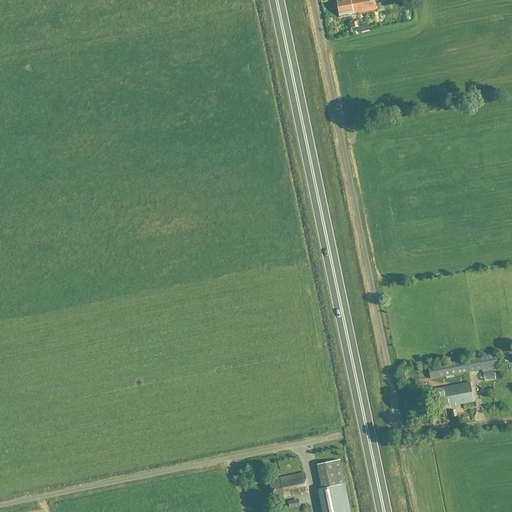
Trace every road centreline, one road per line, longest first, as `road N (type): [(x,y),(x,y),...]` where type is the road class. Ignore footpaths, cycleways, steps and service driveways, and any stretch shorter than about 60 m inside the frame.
road 1 (unclassified): [(511,421),(432,432),(405,431),(394,421),(312,0)]
road 2 (trunk): [(383,511),(276,0)]
road 3 (unclassified): [(0,503),(331,436)]
